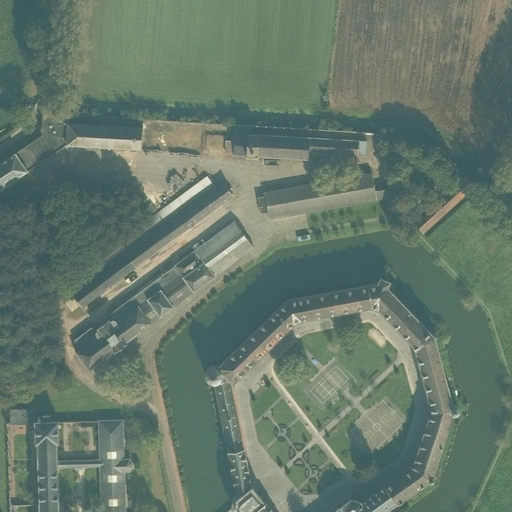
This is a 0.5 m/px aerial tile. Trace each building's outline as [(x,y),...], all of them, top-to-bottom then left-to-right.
[(142,127),(68,123),(69,114),(42,113),(41,128),(45,133),(0,163),(0,190),(29,171),(28,171),(66,145),(141,149),(142,127)] [(253,125),(235,124),(234,141),(225,140),(225,152),(233,153),(232,155),(246,156),(246,155),(308,159),(309,153),(357,156),(357,155),(365,155),(366,141),(310,137),(252,134),(253,125)] [(72,148),(71,161),(84,161),(85,148),(72,148)] [(372,173),(264,192),(265,196),(258,197),(260,213),(268,212),(269,219),(376,200),(397,197),(393,182),(386,189),(375,191),(372,173)] [(68,290),(82,308),(233,196),(224,184),(216,189),(207,176),(77,272),(82,279),(68,290)] [(465,176),(413,224),(423,234),(475,187),(465,176)] [(75,352),(88,371),(98,364),(106,359),(106,358),(114,352),(115,353),(126,344),(126,343),(194,293),(215,277),(216,277),(254,248),(234,221),(174,266),(109,314),(113,319),(112,320),(111,320),(111,321),(110,321),(109,319),(96,328),(98,330),(97,331),(96,332),(92,327),(74,340),(80,349),(75,352)] [(377,283),(290,299),(290,298),(283,302),(283,303),(217,366),(215,366),(214,365),(212,366),(211,366),(210,366),(209,367),(208,368),(207,369),(206,369),(206,370),(205,371),(205,372),(205,373),(205,375),(205,376),(205,378),(206,379),(206,380),(207,380),(207,381),(208,382),(209,382),(210,383),(211,383),(212,383),(213,383),(228,455),(235,493),(236,493),(232,498),(233,499),(232,500),(231,502),(231,503),(231,505),(231,506),(232,507),(231,508),(234,511),(385,511),(397,504),(429,482),(430,482),(431,482),(432,482),(433,481),(434,480),(434,479),(434,478),(434,477),(433,477),(433,476),(453,415),(456,415),(459,412),(460,408),(457,405),(453,405),(435,339),(436,338),(437,337),(437,336),(436,335),(436,334),(435,333),(434,333),(433,333),(432,333),(388,287),(391,281),(379,277),(377,283)] [(118,296),(127,290),(124,286),(115,292),(118,296)] [(124,458),(123,419),(98,420),(99,459),(58,461),(57,444),(59,444),(59,420),(50,420),(50,414),(43,414),(43,420),(39,421),(39,408),(9,409),(10,421),(10,424),(34,423),(35,444),(37,444),(38,504),(38,511),(59,511),(58,468),(99,467),(100,511),(125,511),(125,472),(130,472),(131,471),(132,468),(133,467),(133,463),(133,461),(130,459),(130,458),(124,458)]
